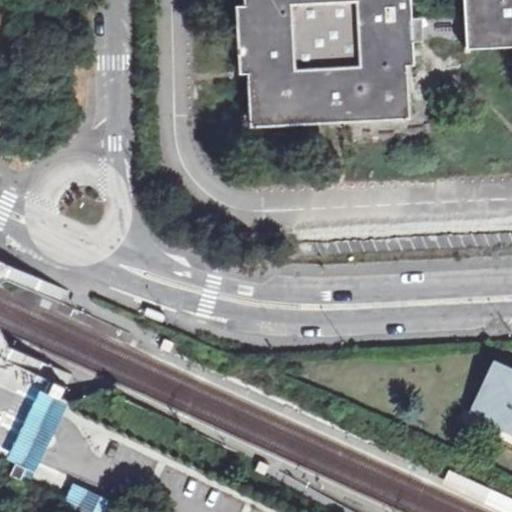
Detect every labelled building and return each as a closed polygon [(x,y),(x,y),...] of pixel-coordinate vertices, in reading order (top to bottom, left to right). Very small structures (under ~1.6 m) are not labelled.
[(234,0),(239,120),(409,113),(403,0),(234,0)] [(511,0),(457,0),(459,41),(511,39),(511,0)] [(165,315),(146,308),(144,315),(163,322),(165,315)] [(173,341),(163,337),(159,347),(165,350),(169,351),(173,341)] [(511,371),(499,366),(478,410),(511,425),(511,371)] [(68,404),(39,390),(33,401),(5,459),(34,474),(68,404)] [(270,466),(258,460),(254,471),(265,476),(270,466)] [(10,464),(4,477),(15,482),(21,470),(10,464)] [(511,511),(511,498),(450,472),(443,488),(500,511),(511,511)] [(66,489),(56,510),(60,511),(124,511),(67,485),(66,489)]
